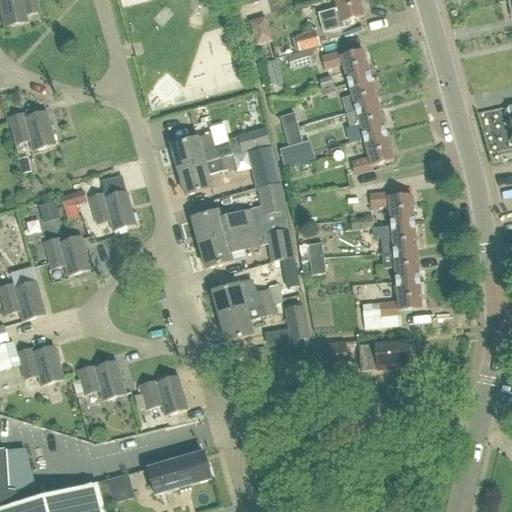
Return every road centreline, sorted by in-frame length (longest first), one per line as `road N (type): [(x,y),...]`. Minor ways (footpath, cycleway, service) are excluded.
road 1 (secondary): [(501,331),(476,188),(422,0)]
road 2 (residential): [(479,425),(428,415),(225,432)]
road 3 (residential): [(195,340),(168,348),(98,332),(90,308),(140,257),(170,248)]
road 4 (residential): [(170,248),(128,96)]
road 5 (residential): [(128,96),(68,91),(0,57)]
